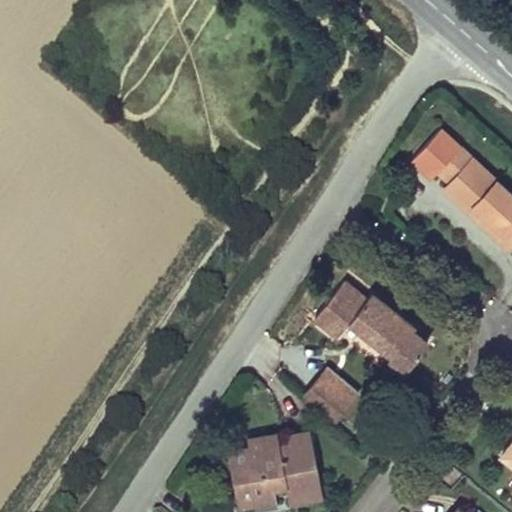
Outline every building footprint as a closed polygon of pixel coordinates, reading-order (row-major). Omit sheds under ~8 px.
[(511,219),(511,198),(456,146),(436,167),(451,180),(441,191),(465,212),(472,205),(500,233),(511,219)] [(505,249),(511,240),(511,219),(500,233),(472,205),(465,212),(491,236),(505,249)] [(371,298),(346,279),(320,312),(332,322),(344,332),(356,317),(396,350),(394,353),(412,368),(432,341),(417,328),(420,324),(377,290),(371,298)] [(349,400),(359,388),(330,364),(321,376),(349,400)] [(306,394),(334,418),(349,400),(321,376),(306,394)] [(258,439),(230,444),(239,498),(277,492),(275,479),(287,477),(288,485),(302,482),(303,489),(321,486),(310,425),(292,428),(294,437),(282,439),(283,446),(267,448),(267,444),(259,445),(258,439)] [(282,439),(280,426),(268,428),(256,430),(258,439),(259,445),(267,444),(267,448),(283,446),(282,439)] [(511,445),(502,457),(511,464),(511,445)] [(322,493),(321,486),(303,489),(302,482),(288,485),(291,498),(322,493)]
